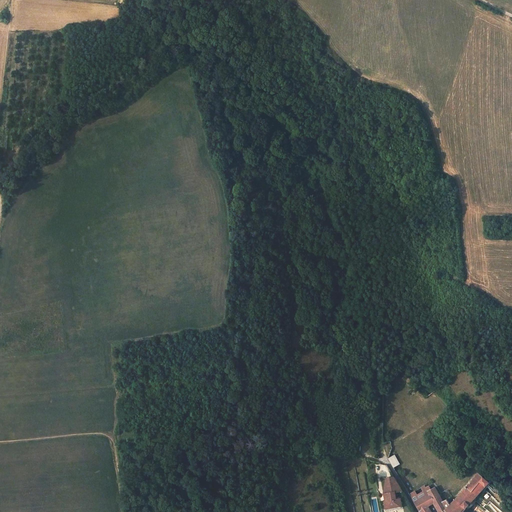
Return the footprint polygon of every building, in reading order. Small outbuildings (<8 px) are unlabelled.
[(393,467),(400,464),(395,455),(388,459),(393,467)] [(430,489),(427,490),(429,494),(420,500),(414,503),(418,510),(420,511),(462,511),(461,511),(465,507),(466,508),(471,502),(473,504),(479,497),(477,495),(489,482),(478,472),(467,486),(448,506),(445,505),(434,486),(430,489)] [(402,490),(394,476),(386,478),(384,494),(385,494),(386,501),(384,501),(386,510),(402,506),(400,498),(396,499),(395,492),(402,490)] [(417,495),(419,500),(420,500),(429,494),(427,490),(426,489),(423,491),(417,495)] [(417,495),(414,491),(409,494),(414,503),(420,500),(419,500),(417,495)]
